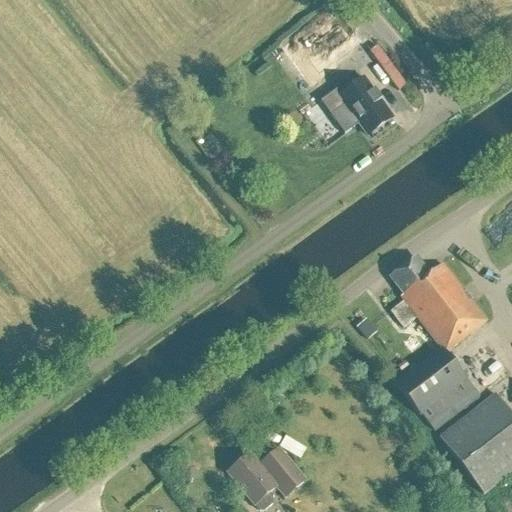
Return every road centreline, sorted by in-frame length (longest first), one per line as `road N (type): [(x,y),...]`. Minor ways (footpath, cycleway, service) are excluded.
road 1 (unclassified): [(52,511),(511,180)]
road 2 (unclassified): [(0,434),(448,112)]
road 3 (unclassified): [(448,112),(357,0)]
